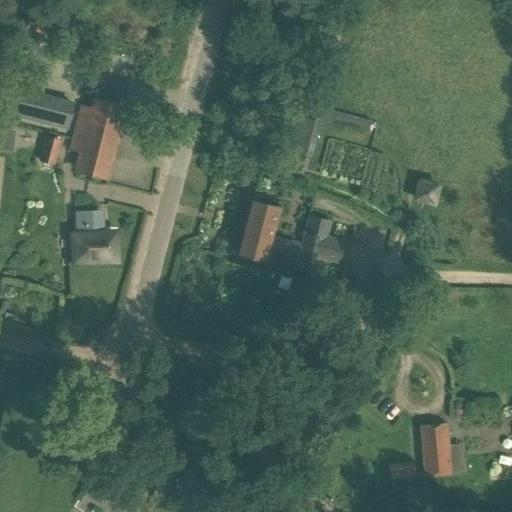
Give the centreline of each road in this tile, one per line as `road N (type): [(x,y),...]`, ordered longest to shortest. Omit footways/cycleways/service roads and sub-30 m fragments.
road 1 (unclassified): [(116,511),(130,350),(219,0)]
road 2 (track): [(511,281),(423,283),(353,324),(279,350),(130,350)]
road 3 (track): [(0,331),(72,354),(130,350)]
